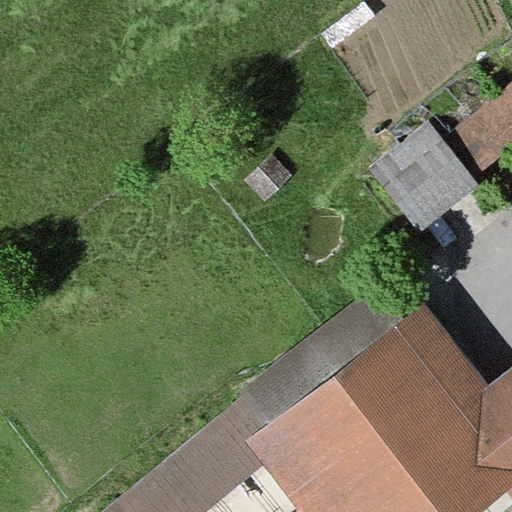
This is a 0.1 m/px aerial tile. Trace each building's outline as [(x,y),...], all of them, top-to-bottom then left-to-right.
[(426,127),(377,167),(417,217),(467,177),(463,173),(508,137),(497,123),(507,115),(495,100),(440,144),(426,127)] [(274,149),(247,175),(268,197),(295,170),(274,149)] [(259,398),(283,428),(284,427),(319,473),(349,511),(347,511),(448,511),(506,468),(511,475),(511,378),(467,413),(373,292),(280,364),(289,375),(259,398)] [(157,511),(272,417),(253,394),(121,504),(127,511),(157,511)] [(157,511),(127,511),(121,504),(111,511),(203,511),(291,440),(272,417),(157,511)] [(347,511),(349,511),(319,473),(271,511),(272,511),(347,511)]
